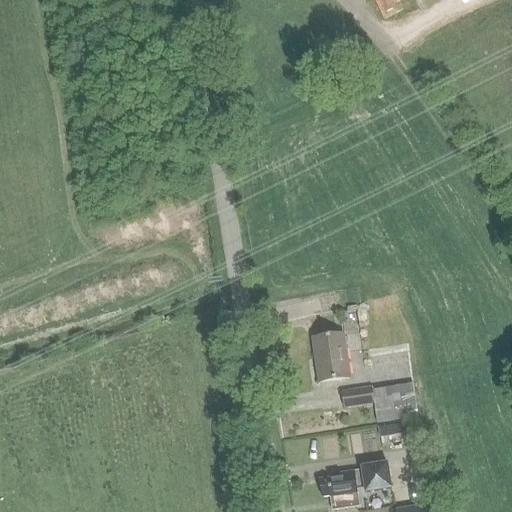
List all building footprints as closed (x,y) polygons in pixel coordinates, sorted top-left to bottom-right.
[(398,0),(420,17),(424,12),(433,0),(398,0)] [(349,380),(342,336),(313,341),(320,384),(349,380)] [(375,405),(372,391),(372,388),(341,392),(344,410),(375,405)] [(384,436),(412,432),(410,422),(382,426),(384,436)] [(342,478),(320,481),(323,499),(330,497),(333,511),(359,507),(356,488),(364,486),(365,494),(392,490),(388,464),(361,468),(362,471),(341,475),(342,478)] [(417,488),(396,491),(398,501),(419,498),(417,488)]
